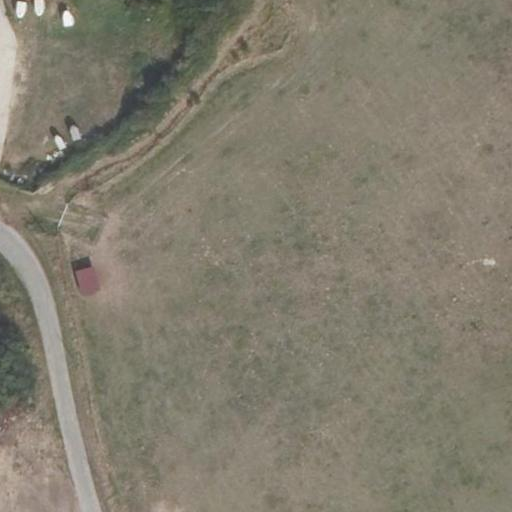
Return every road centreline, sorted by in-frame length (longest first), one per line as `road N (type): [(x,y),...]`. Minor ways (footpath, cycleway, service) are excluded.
road 1 (track): [(3,235),(79,174),(158,131),(260,0)]
road 2 (unclassified): [(91,511),(47,301),(22,253),(0,233)]
